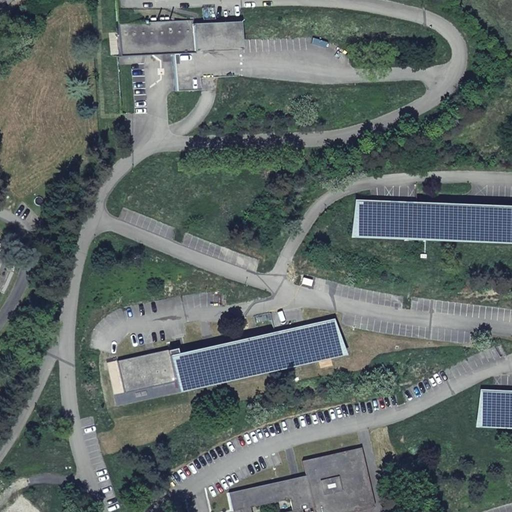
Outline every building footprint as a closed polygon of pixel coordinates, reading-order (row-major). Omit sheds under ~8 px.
[(191,20),(115,23),(117,57),(173,54),(174,91),(195,90),(194,77),(193,52),(193,42),(242,40),(241,22),(192,24),(192,20),(191,20)] [(242,40),(193,42),(193,52),(242,50),(242,40)] [(511,205),(355,199),(353,236),(358,236),(511,242),(511,205)] [(177,348),(118,361),(125,392),(174,381),(176,388),(282,364),(282,366),(340,353),(333,321),(179,355),(177,348)] [(511,393),(480,392),(479,425),(511,425),(511,393)] [(241,511),(301,511),(301,508),(312,506),(313,511),(350,511),(374,507),(361,447),(302,460),(305,475),(228,492),(232,511),(241,509),(241,511)]
